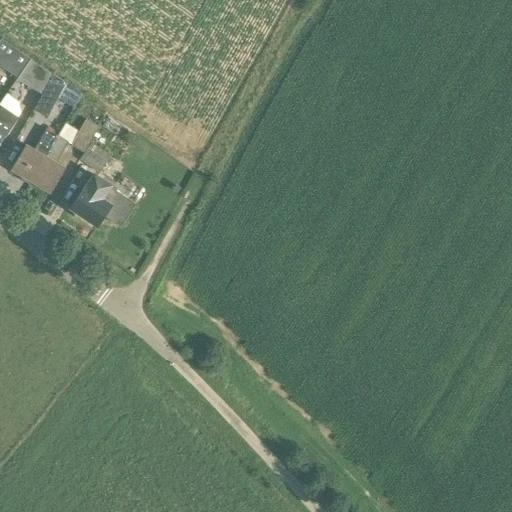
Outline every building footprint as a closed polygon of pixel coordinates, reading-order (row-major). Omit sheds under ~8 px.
[(0,67),(18,79),(31,60),(1,40),(0,41),(0,67)] [(52,75),(31,61),(31,60),(18,79),(16,81),(42,95),(52,75)] [(47,119),(66,84),(53,75),(33,112),(47,119)] [(0,145),(18,119),(0,107),(0,145)] [(86,120),(78,133),(71,146),(84,154),(99,128),(86,120)] [(30,182),(57,137),(47,131),(34,151),(26,146),(11,171),(30,182)] [(68,143),(57,137),(30,182),(50,194),(65,169),(56,164),(68,143)] [(90,145),(80,162),(99,174),(110,158),(90,145)] [(120,228),(136,205),(110,188),(111,187),(94,176),(85,189),(84,189),(70,209),(97,227),(104,217),(120,228)]
